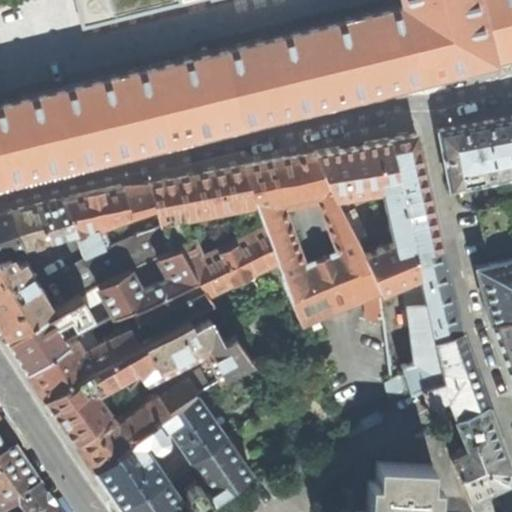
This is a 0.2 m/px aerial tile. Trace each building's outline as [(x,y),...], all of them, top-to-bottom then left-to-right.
[(511,0),(0,0),(0,179),(181,135),(493,59),(511,54),(511,0)] [(443,158),(449,188),(511,174),(511,115),(487,121),(437,129),(443,158)] [(401,136),(388,138),(416,256),(442,251),(429,195),(415,133),(401,136)] [(352,144),(312,151),(335,196),(381,188),(393,241),(363,253),(379,291),(403,281),(413,361),(400,364),(401,371),(402,371),(408,389),(419,384),(441,377),(432,336),(416,256),(388,138),(352,144)] [(363,253),(358,242),(335,196),(312,151),(278,158),(243,164),(264,227),(274,260),(280,274),(300,324),(329,312),(331,312),(351,303),(352,302),(364,298),(366,319),(382,317),(379,291),(363,253)] [(274,260),(264,227),(243,164),(199,173),(148,183),(154,205),(160,224),(168,250),(176,247),(195,277),(206,295),(274,260)] [(135,183),(120,184),(127,215),(154,205),(148,183),(135,183)] [(92,190),(62,197),(75,231),(83,255),(96,249),(87,230),(127,215),(120,184),(92,190)] [(51,200),(36,203),(50,237),(59,234),(59,236),(75,231),(62,197),(51,200)] [(476,210),(486,253),(511,246),(511,218),(508,202),(476,210)] [(23,206),(9,209),(23,243),(50,237),(36,203),(23,206)] [(0,251),(6,251),(25,247),(23,243),(9,209),(0,212),(0,251)] [(160,224),(119,238),(96,249),(83,255),(84,258),(56,274),(70,299),(79,293),(96,284),(129,268),(156,255),(168,250),(160,224)] [(140,289),(129,268),(96,284),(113,314),(131,305),(195,277),(176,247),(168,250),(156,255),(169,276),(140,289)] [(0,329),(5,337),(34,318),(49,310),(22,260),(15,262),(6,251),(0,251),(0,329)] [(451,287),(442,251),(416,256),(432,336),(460,330),(451,287)] [(481,289),(489,321),(511,315),(511,256),(475,266),(481,289)] [(206,295),(195,277),(131,305),(144,332),(210,300),(206,295)] [(15,353),(23,367),(66,340),(53,321),(66,312),(73,322),(90,313),(79,293),(70,299),(49,310),(34,318),(5,337),(15,353)] [(220,339),(208,315),(190,324),(186,316),(141,339),(148,359),(138,371),(143,379),(204,349),(218,376),(248,357),(233,332),(220,339)] [(511,386),(511,315),(489,321),(511,386)] [(34,382),(42,396),(89,365),(136,342),(129,325),(92,343),(95,348),(84,352),(74,336),(66,340),(23,367),(34,382)] [(474,369),(460,330),(432,336),(441,377),(419,384),(426,401),(446,395),(453,414),(485,402),(474,369)] [(60,421),(74,441),(107,409),(94,391),(138,371),(148,359),(141,339),(136,342),(89,365),(42,396),(60,421)] [(84,454),(92,467),(136,432),(165,412),(196,392),(208,384),(200,368),(151,392),(116,418),(107,409),(74,441),(84,454)] [(107,488),(118,505),(165,474),(141,440),(146,437),(150,443),(156,444),(164,439),(165,433),(161,427),(166,424),(189,458),(224,434),(196,392),(165,412),(136,432),(92,467),(107,488)] [(498,437),(485,402),(453,414),(461,436),(445,444),(474,511),(493,511),(484,490),(506,481),(510,470),(498,437)] [(122,511),(188,511),(214,496),(250,471),(224,434),(189,458),(210,489),(205,492),(200,485),(195,484),(186,489),(186,495),(190,502),(185,505),(165,474),(118,505),(122,511)] [(0,436),(0,453),(8,449),(0,436)] [(20,467),(8,449),(0,453),(0,502),(32,485),(20,467)] [(434,511),(436,482),(428,482),(429,463),(375,460),(374,479),(366,479),(364,511),(434,511)] [(50,511),(43,501),(32,485),(0,502),(0,511),(50,511)]
